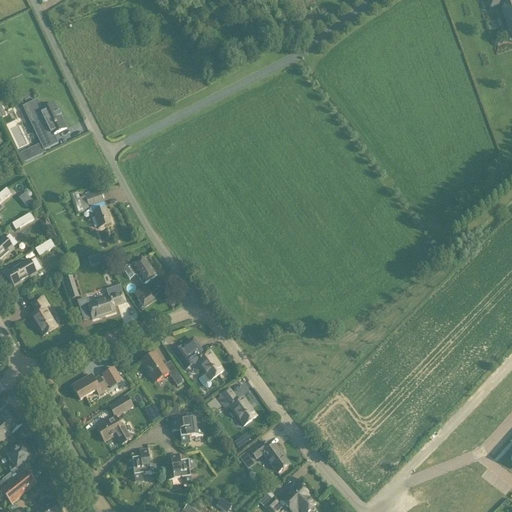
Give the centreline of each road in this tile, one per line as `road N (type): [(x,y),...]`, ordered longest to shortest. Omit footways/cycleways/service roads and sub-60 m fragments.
road 1 (residential): [(201,302),(133,204),(33,0)]
road 2 (unknown): [(107,154),(285,62),(376,0)]
road 3 (residential): [(365,511),(289,425),(201,302)]
road 4 (residential): [(26,368),(201,302)]
road 5 (residential): [(388,511),(474,480),(511,429)]
